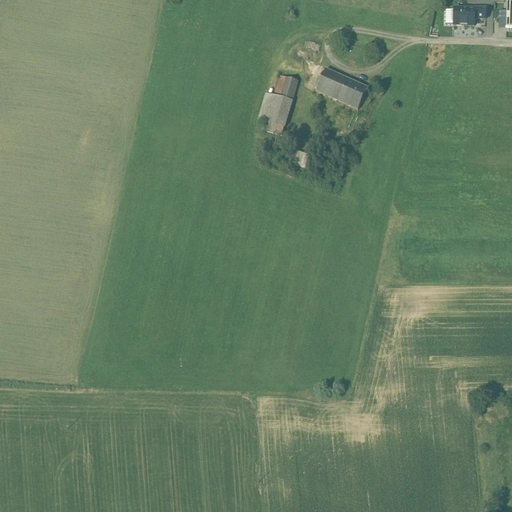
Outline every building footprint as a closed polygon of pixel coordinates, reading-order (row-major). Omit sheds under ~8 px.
[(474,10),(454,9),(453,26),(465,27),(465,26),(474,27),(474,20),(485,20),(485,9),(474,9),(474,10)] [(371,91),(326,71),(316,95),(360,114),(371,91)] [(299,81),(280,76),(276,94),(294,99),(299,81)] [(268,93),(260,119),(285,127),(293,101),(268,93)] [(313,157),(298,151),(293,164),(308,170),(313,157)]
